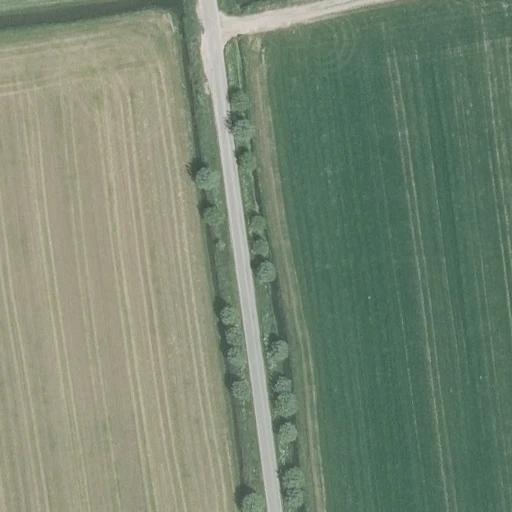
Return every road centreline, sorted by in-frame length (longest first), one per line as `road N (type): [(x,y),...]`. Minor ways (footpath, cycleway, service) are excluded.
road 1 (unclassified): [(273,511),(208,0)]
road 2 (track): [(211,26),(261,24),(347,0)]
